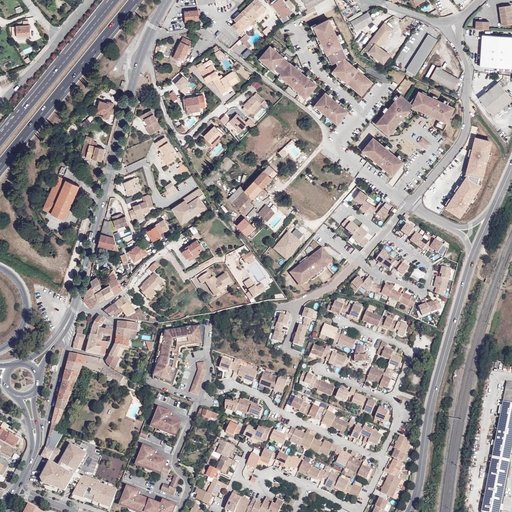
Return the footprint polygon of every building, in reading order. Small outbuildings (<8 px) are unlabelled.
[(196,0),(197,5),(216,1),(217,7),(225,5),(226,9),(232,9),(227,4),(230,1),(235,0),(196,0)] [(257,0),(254,0),(242,12),(234,19),(236,22),(232,26),(239,34),(266,8),(257,0)] [(271,2),(272,4),(283,18),(292,12),(282,0),(277,0),(275,2),(275,0),(271,2)] [(302,0),(308,10),(313,7),(323,0),(302,0)] [(511,8),(511,5),(500,7),(502,26),(511,24),(511,8)] [(266,8),(239,34),(242,37),(246,34),(257,24),(269,12),(266,8)] [(185,11),(185,15),(185,20),(190,20),(190,21),(199,20),(198,15),(198,10),(185,11)] [(367,12),(351,21),(356,30),(372,21),(367,12)] [(329,19),(312,27),(331,63),(344,59),(329,19)] [(489,22),(476,21),(475,29),(488,30),(489,22)] [(384,23),(364,48),(369,51),(369,52),(374,56),(381,61),(383,63),(390,55),(379,47),(393,29),(384,23)] [(24,35),(31,35),(30,25),(16,26),(17,35),(17,36),(24,36),(24,35)] [(248,37),(246,34),(242,37),(240,39),(243,43),(246,45),(248,48),(251,45),(246,40),(248,37)] [(437,39),(429,34),(406,69),(415,75),(437,39)] [(511,37),(482,35),(480,66),(511,68),(511,37)] [(182,58),(184,59),(191,43),(193,43),(193,42),(183,37),(177,49),(174,57),(181,60),(182,58)] [(316,83),(271,46),(260,59),(306,96),(316,83)] [(221,49),(215,52),(219,58),(225,54),(221,49)] [(373,83),(344,59),(332,69),(361,95),(373,83)] [(203,64),(205,68),(211,64),(213,64),(213,63),(211,60),(210,60),(203,64)] [(202,62),(197,65),(204,77),(206,76),(209,81),(212,79),(213,80),(214,79),(217,84),(216,85),(219,90),(225,87),(226,88),(231,85),(239,80),(233,71),(223,77),(220,79),(219,76),(211,64),(205,68),(203,64),(202,62)] [(431,78),(453,89),(459,79),(443,70),(437,67),(431,78)] [(183,89),(191,81),(184,74),(176,82),(183,89)] [(511,98),(499,82),(479,98),(493,115),(511,99),(511,98)] [(232,87),(231,85),(226,88),(225,87),(219,90),(222,94),(232,87)] [(173,91),(169,94),(173,102),(178,99),(173,91)] [(453,109),(419,91),(412,107),(448,124),(453,109)] [(244,106),(245,107),(250,112),(251,113),(260,104),(264,100),(256,92),(244,106)] [(348,111),(325,92),(315,106),(337,125),(348,111)] [(410,109),(399,94),(375,124),(389,136),(410,109)] [(192,109),(200,108),(198,96),(183,98),(185,111),(187,111),(187,112),(193,111),(192,109)] [(267,102),(264,100),(260,104),(251,113),(254,116),(267,102)] [(110,113),(113,114),(114,109),(112,108),(113,103),(109,102),(108,103),(100,101),(97,112),(103,114),(103,117),(109,119),(110,113)] [(151,110),(146,112),(148,117),(145,118),(148,125),(146,126),(148,130),(159,125),(151,110)] [(148,117),(146,112),(140,115),(146,126),(148,125),(145,118),(148,117)] [(250,117),(247,120),(238,112),(226,124),(238,135),(249,123),(253,127),(256,123),(250,117)] [(221,119),(225,123),(231,118),(227,113),(221,119)] [(161,128),(159,125),(148,130),(150,134),(161,128)] [(212,144),(218,137),(222,133),(215,126),(204,136),(205,137),(212,144)] [(94,138),(86,136),(81,153),(86,156),(101,160),(105,149),(96,147),(92,146),(94,141),(94,138)] [(165,155),(169,162),(177,157),(165,136),(155,142),(161,151),(163,156),(165,155)] [(419,142),(427,148),(431,143),(423,136),(419,142)] [(209,146),(212,144),(205,137),(203,139),(209,146)] [(220,139),(218,137),(212,144),(214,146),(220,139)] [(403,163),(373,137),(362,152),(393,177),(403,163)] [(472,202),(473,203),(477,197),(476,196),(483,187),(481,185),(482,179),(487,160),(489,160),(491,154),(489,153),(492,141),(475,137),(472,149),(470,149),(468,155),(470,156),(465,175),(467,176),(460,186),(458,185),(454,190),(456,191),(451,199),(449,198),(445,204),(447,205),(445,207),(460,218),(465,211),(466,212),(470,207),(469,206),(472,202)] [(238,145),(227,156),(232,160),(242,150),(238,145)] [(166,163),(169,162),(165,155),(163,156),(161,151),(159,152),(166,163)] [(227,156),(226,156),(219,163),(220,164),(223,166),(214,176),(211,173),(204,181),(208,185),(215,177),(218,180),(234,162),(232,160),(227,156)] [(183,164),(178,167),(182,174),(187,170),(183,164)] [(223,166),(220,164),(211,173),(214,176),(223,166)] [(278,173),(269,164),(266,167),(275,176),(278,173)] [(62,166),(58,175),(63,177),(67,168),(62,166)] [(275,176),(266,167),(264,170),(271,177),(273,179),(275,176)] [(262,172),(255,179),(254,180),(252,179),(250,182),(251,183),(245,190),(252,198),(254,196),(262,187),(271,177),(264,170),(262,172)] [(286,172),(282,176),(287,180),(291,175),(286,172)] [(79,186),(58,176),(43,209),(65,220),(79,186)] [(128,189),(131,194),(139,191),(135,183),(133,179),(133,178),(123,182),(127,189),(128,189)] [(168,198),(171,196),(178,191),(172,182),(165,186),(167,190),(164,192),(168,198)] [(245,190),(243,188),(240,186),(229,198),(234,202),(241,195),(245,190)] [(267,191),(264,188),(262,187),(254,196),(256,197),(260,193),(263,195),(267,191)] [(183,198),(184,200),(171,209),(182,225),(207,209),(202,200),(205,198),(199,188),(183,198)] [(363,203),(361,207),(373,215),(379,206),(374,202),(376,199),(361,189),(355,198),(363,203)] [(241,195),(234,202),(233,203),(245,214),(254,205),(249,201),(252,198),(245,190),(241,195)] [(150,211),(149,208),(154,206),(150,194),(142,197),(144,202),(133,206),(134,209),(129,210),(132,219),(137,217),(138,218),(144,216),(144,213),(150,211)] [(350,194),(346,199),(350,202),(354,198),(350,194)] [(385,217),(390,208),(383,204),(378,213),(385,217)] [(260,212),(257,215),(260,218),(263,214),(265,216),(270,209),(265,205),(259,211),(260,212)] [(122,213),(112,216),(116,228),(128,224),(126,216),(123,217),(122,213)] [(245,217),(237,225),(246,235),(255,226),(253,223),(251,224),(245,217)] [(155,224),(161,233),(169,228),(164,219),(155,224)] [(342,226),(353,235),(349,240),(353,244),(355,241),(359,244),(360,244),(364,247),(369,241),(365,237),(368,233),(364,230),(360,227),(359,228),(347,219),(342,226)] [(108,221),(105,220),(100,236),(98,245),(100,246),(107,247),(114,249),(118,250),(115,240),(108,221)] [(414,229),(407,223),(401,231),(408,237),(409,236),(413,230),(414,229)] [(156,225),(147,230),(153,241),(162,236),(161,233),(156,225)] [(297,229),(292,234),(289,231),(273,249),(287,261),(303,244),(299,240),(304,235),(297,229)] [(424,238),(416,233),(410,241),(418,247),(421,242),(424,238)] [(197,239),(187,246),(188,247),(186,249),(182,251),(186,258),(188,257),(193,254),(193,255),(197,252),(204,248),(200,242),(199,243),(197,239)] [(447,248),(436,239),(430,247),(441,255),(447,248)] [(421,242),(418,247),(423,251),(426,246),(421,242)] [(142,243),(140,244),(136,246),(128,251),(134,261),(148,253),(142,243)] [(322,247),(290,273),(301,287),(333,261),(322,247)] [(385,267),(386,267),(390,269),(396,261),(392,258),(382,251),(375,260),(385,267)] [(248,262),(253,258),(250,252),(242,257),(246,263),(248,262)] [(125,253),(120,254),(121,256),(124,264),(128,263),(125,253)] [(156,261),(149,268),(153,272),(160,265),(156,261)] [(409,268),(403,263),(400,261),(398,262),(396,261),(393,265),(398,269),(397,271),(404,276),(409,268)] [(446,291),(451,269),(441,267),(439,277),(437,276),(434,287),(436,287),(436,288),(436,289),(434,292),(443,296),(444,293),(445,291),(446,291)] [(110,284),(114,293),(122,288),(120,285),(113,270),(106,277),(110,284)] [(214,281),(211,278),(208,272),(198,278),(202,283),(205,281),(206,282),(207,281),(210,286),(209,287),(213,292),(218,289),(219,290),(224,287),(232,282),(226,273),(216,279),(214,281)] [(149,293),(153,290),(159,283),(161,286),(164,283),(154,273),(145,282),(146,283),(144,285),(143,284),(140,288),(143,291),(142,292),(148,298),(151,295),(149,293)] [(381,293),(383,286),(373,282),(374,279),(367,276),(366,278),(356,275),(351,288),(369,295),(370,289),(381,293)] [(90,281),(92,285),(95,291),(102,287),(101,284),(99,281),(97,277),(90,281)] [(257,286),(251,277),(243,282),(249,291),(245,294),(249,301),(266,290),(261,283),(257,286)] [(102,288),(107,298),(114,293),(110,284),(104,287),(103,288),(102,288)] [(386,284),(382,293),(389,297),(394,288),(386,284)] [(86,290),(84,299),(91,308),(99,302),(95,292),(95,291),(92,285),(86,290)] [(225,289),(224,287),(219,290),(218,289),(213,292),(215,296),(225,289)] [(95,292),(99,302),(100,302),(107,298),(102,288),(95,292)] [(126,301),(123,297),(120,300),(124,305),(121,308),(123,311),(126,315),(124,318),(146,321),(145,319),(143,315),(141,312),(144,310),(142,307),(139,309),(135,312),(128,303),(129,302),(127,300),(126,301)] [(422,301),(423,305),(419,307),(422,316),(431,313),(427,304),(427,303),(425,299),(422,301)] [(124,305),(120,300),(115,304),(120,309),(121,308),(124,305)] [(327,309),(340,315),(341,312),(344,305),(335,301),(334,304),(330,302),(327,309)] [(435,301),(427,304),(431,313),(438,310),(438,309),(442,308),(439,301),(435,301)] [(120,309),(115,304),(112,306),(110,304),(106,307),(108,309),(105,311),(112,317),(115,314),(118,317),(123,311),(121,308),(120,309)] [(353,306),(349,304),(348,307),(346,311),(351,313),(350,315),(358,319),(362,309),(354,306),(353,306)] [(303,325),(299,323),(292,343),(302,346),(305,337),(304,337),(307,328),(308,329),(312,318),(315,319),(317,312),(314,311),(315,310),(304,306),(302,315),(304,316),(303,321),(304,321),(303,325)] [(290,314),(287,311),(286,315),(280,313),(278,318),(273,317),(272,321),(276,322),(284,324),(287,325),(290,314)] [(381,318),(382,317),(366,311),(362,321),(378,327),(378,326),(378,325),(381,318)] [(101,315),(95,322),(102,324),(106,319),(101,315)] [(395,331),(398,323),(387,318),(386,320),(381,318),(378,325),(383,328),(384,326),(395,331)] [(118,321),(117,328),(137,332),(138,324),(118,321)] [(93,329),(91,335),(98,336),(98,329),(102,324),(95,322),(93,329)] [(284,324),(276,322),(275,326),(271,325),(270,328),(275,329),(282,331),(284,324)] [(408,326),(398,322),(398,323),(395,331),(394,331),(398,333),(398,334),(404,336),(408,326)] [(336,333),(338,329),(325,323),(321,333),(334,339),(336,333)] [(102,335),(112,337),(113,329),(106,327),(105,329),(103,329),(102,335)] [(204,327),(167,332),(161,359),(154,379),(173,386),(179,371),(177,370),(181,348),(203,345),(204,327)] [(117,328),(116,336),(130,339),(130,335),(136,335),(137,332),(117,328)] [(87,353),(100,355),(102,348),(101,348),(102,335),(103,329),(98,329),(98,336),(91,335),(87,353)] [(282,331),(275,329),(273,334),(270,333),(268,338),(282,343),(285,332),(282,331)] [(77,333),(74,348),(81,350),(85,335),(77,333)] [(341,335),(336,333),(334,339),(334,340),(338,342),(338,343),(352,349),(356,340),(341,334),(341,335)] [(102,348),(100,355),(105,356),(107,349),(109,349),(110,343),(111,344),(112,337),(102,335),(101,348),(102,348)] [(116,336),(115,344),(121,346),(128,347),(129,347),(130,339),(116,336)] [(382,342),(379,349),(377,354),(381,356),(382,356),(390,360),(393,352),(384,348),(385,347),(387,343),(382,342)] [(121,346),(115,344),(110,356),(106,361),(107,364),(109,366),(114,370),(120,373),(122,370),(116,367),(120,358),(117,357),(121,346)] [(331,346),(327,344),(325,349),(314,344),(310,353),(316,355),(322,357),(323,355),(327,357),(329,351),(331,346)] [(368,354),(365,355),(362,355),(363,352),(364,346),(358,345),(355,356),(354,362),(368,361),(368,354)] [(128,347),(121,346),(117,357),(120,358),(124,349),(126,350),(127,350),(128,347)] [(329,351),(327,357),(326,360),(329,361),(336,364),(343,367),(347,358),(329,351)] [(393,352),(390,360),(388,364),(398,368),(402,359),(401,359),(396,357),(396,355),(397,353),(393,351),(393,352)] [(71,353),(68,361),(83,366),(86,356),(71,353)] [(86,356),(83,366),(97,371),(102,373),(105,366),(103,360),(86,356)] [(234,370),(237,364),(234,363),(223,358),(219,367),(229,371),(230,369),(234,370)] [(205,362),(198,363),(199,370),(198,373),(191,392),(198,395),(206,372),(206,371),(206,370),(206,369),(205,362)] [(253,382),(258,372),(239,365),(237,364),(234,370),(234,372),(238,374),(238,375),(242,377),(244,378),(244,379),(253,382)] [(67,365),(66,371),(79,374),(82,369),(67,365)] [(105,366),(102,373),(121,382),(124,377),(119,374),(111,371),(105,366)] [(371,368),(368,376),(367,379),(380,384),(385,373),(371,368)] [(393,372),(386,369),(385,373),(380,384),(380,385),(387,388),(391,380),(387,378),(385,377),(387,374),(388,375),(391,377),(393,372)] [(66,371),(64,380),(76,383),(79,374),(66,371)] [(309,388),(312,389),(313,387),(316,380),(317,377),(303,372),(300,380),(310,385),(309,388)] [(274,390),(278,378),(263,373),(259,384),(266,387),(268,386),(271,387),(270,389),(274,390)] [(287,381),(279,378),(278,378),(274,390),(274,392),(277,393),(278,392),(282,393),(287,381)] [(64,380),(61,389),(72,392),(76,383),(64,380)] [(316,380),(313,387),(318,389),(317,390),(331,396),(335,387),(321,381),(321,382),(316,380)] [(511,382),(507,381),(481,511),(482,511),(499,511),(511,448),(511,382)] [(336,397),(346,401),(348,397),(350,393),(340,388),(336,397)] [(61,389),(58,400),(67,403),(72,392),(61,389)] [(362,407),(365,399),(366,398),(356,393),(352,402),(362,407)] [(291,407),(300,411),(304,402),(295,397),(291,407)] [(233,412),(235,412),(236,410),(240,400),(236,399),(235,401),(235,402),(233,402),(230,401),(226,400),(225,409),(227,409),(229,409),(233,412)] [(243,400),(240,399),(240,400),(236,410),(248,414),(248,413),(252,403),(243,399),(243,400)] [(362,407),(361,409),(371,414),(376,403),(365,399),(362,407)] [(58,400),(56,409),(64,411),(67,403),(58,400)] [(300,411),(299,412),(308,416),(309,415),(313,406),(304,402),(300,411)] [(252,403),(248,413),(260,417),(262,409),(258,408),(256,407),(257,405),(252,403)] [(172,413),(152,405),(150,411),(156,414),(153,424),(157,425),(156,428),(160,430),(161,428),(168,431),(169,429),(173,431),(173,433),(177,434),(182,421),(171,417),(172,413)] [(320,408),(314,405),(313,406),(309,415),(315,419),(318,414),(320,408)] [(379,406),(375,417),(384,421),(385,420),(387,414),(388,412),(383,410),(383,408),(379,406)] [(56,409),(53,423),(58,424),(60,420),(64,411),(56,409)] [(204,410),(202,415),(201,418),(209,421),(210,417),(212,412),(204,410)] [(336,415),(327,411),(322,422),(328,424),(327,426),(330,428),(331,426),(335,417),(336,415)] [(349,424),(335,417),(331,426),(341,431),(340,433),(343,435),(348,427),(349,424)] [(355,421),(351,419),(349,424),(348,427),(354,430),(351,436),(358,440),(360,434),(363,429),(356,426),(353,425),(355,421)] [(239,434),(241,428),(230,422),(226,431),(234,435),(235,432),(239,434)] [(49,438),(50,439),(55,429),(58,424),(53,423),(49,438)] [(253,438),(256,431),(253,430),(253,428),(248,426),(244,435),(249,438),(248,440),(251,442),(253,438)] [(373,431),(364,426),(363,429),(360,434),(366,437),(363,442),(367,444),(367,443),(373,431)] [(265,431),(258,428),(256,431),(253,438),(258,441),(258,439),(259,438),(261,439),(265,441),(270,431),(267,429),(265,431)] [(19,439),(1,429),(0,431),(0,439),(14,447),(19,439)] [(55,429),(50,439),(48,449),(43,457),(49,460),(53,453),(56,448),(63,434),(55,429)] [(311,431),(308,429),(305,434),(300,444),(309,449),(314,439),(315,437),(309,434),(311,431)] [(149,433),(143,430),(140,437),(147,440),(149,433)] [(284,434),(274,430),(270,439),(283,445),(287,437),(289,434),(285,432),(284,434)] [(374,430),(373,431),(367,443),(371,445),(372,443),(375,445),(377,446),(382,436),(378,434),(378,432),(374,430)] [(293,435),(290,434),(289,437),(291,439),(290,441),(300,445),(300,444),(305,434),(300,432),(299,433),(295,431),(293,435)] [(408,445),(410,440),(400,435),(395,445),(397,446),(395,450),(404,453),(408,445)] [(323,443),(314,439),(309,449),(318,453),(319,452),(323,443)] [(222,440),(216,453),(222,456),(228,458),(230,454),(228,454),(233,445),(222,440)] [(338,447),(324,440),(323,443),(319,452),(328,456),(331,450),(335,452),(338,447)] [(157,451),(137,443),(135,450),(141,453),(137,462),(142,464),(141,467),(145,468),(146,466),(153,469),(154,468),(158,469),(157,471),(161,473),(162,472),(168,474),(170,470),(170,469),(170,468),(170,467),(164,465),(166,460),(156,456),(157,451)] [(62,460),(78,469),(86,455),(70,446),(62,460)] [(342,449),(338,447),(335,452),(340,454),(336,462),(345,467),(350,457),(351,455),(342,450),(342,449)] [(265,448),(263,452),(260,458),(260,460),(268,465),(271,459),(274,453),(265,448)] [(402,462),(405,454),(404,453),(395,450),(394,453),(392,457),(394,458),(402,462)] [(289,457),(280,452),(278,455),(276,460),(281,463),(280,466),(284,467),(285,464),(289,457)] [(260,458),(252,454),(248,461),(257,465),(260,460),(260,458)] [(296,467),(299,469),(303,461),(304,460),(300,458),(299,459),(290,455),(289,457),(285,464),(295,469),(296,467)] [(222,456),(216,469),(218,470),(226,474),(230,464),(234,465),(236,462),(233,461),(228,458),(222,456)] [(358,474),(364,462),(361,460),(360,461),(351,457),(346,467),(345,468),(358,474)] [(0,474),(2,475),(4,475),(10,464),(9,462),(1,458),(0,459),(0,474)] [(399,472),(403,464),(401,463),(393,459),(388,470),(385,468),(383,472),(389,474),(396,478),(399,472)] [(46,491),(62,496),(68,486),(76,473),(78,469),(62,460),(58,466),(54,464),(53,466),(49,464),(40,481),(43,488),(46,491)] [(257,465),(248,461),(246,464),(255,469),(256,468),(257,465)] [(307,476),(308,475),(312,467),(312,466),(303,461),(299,469),(305,472),(304,474),(307,476)] [(368,464),(364,462),(358,474),(367,479),(371,470),(366,467),(368,464)] [(210,466),(206,475),(208,477),(214,479),(218,470),(216,469),(210,466)] [(322,481),(323,478),(325,472),(321,470),(320,471),(312,467),(308,475),(317,479),(317,478),(322,481)] [(325,485),(334,490),(335,488),(336,487),(340,478),(326,471),(325,472),(323,478),(328,480),(325,485)] [(75,490),(83,477),(76,473),(68,486),(75,490)] [(385,483),(397,489),(399,483),(400,480),(398,478),(396,478),(389,474),(385,483)] [(92,505),(109,511),(118,490),(100,484),(100,482),(83,476),(83,477),(75,490),(70,499),(84,504),(87,502),(92,504),(92,505)] [(170,487),(164,484),(161,491),(174,496),(180,481),(180,480),(180,479),(180,478),(176,477),(174,476),(170,487)] [(207,493),(211,495),(216,497),(221,487),(227,490),(228,486),(214,479),(208,477),(207,480),(212,482),(207,493)] [(345,491),(349,493),(352,486),(348,484),(349,482),(340,478),(336,487),(340,489),(340,491),(344,493),(345,491)] [(394,493),(397,489),(385,483),(381,492),(392,498),(394,493)] [(140,492),(121,484),(118,490),(125,493),(121,503),(126,504),(125,507),(129,508),(128,509),(134,511),(136,511),(173,511),(176,506),(164,501),(161,504),(140,496),(140,492)] [(358,498),(362,488),(353,484),(352,486),(349,493),(358,498)] [(200,489),(196,498),(209,504),(212,498),(210,497),(211,495),(207,493),(200,489)] [(231,511),(234,511),(236,509),(240,502),(237,500),(239,497),(232,493),(225,509),(231,511)] [(375,506),(384,510),(388,501),(378,496),(376,500),(378,501),(375,506)] [(251,511),(252,510),(249,509),(252,502),(242,497),(241,498),(240,502),(236,509),(241,511),(251,511)] [(267,511),(272,503),(273,501),(266,497),(264,503),(263,505),(260,504),(261,501),(257,500),(252,510),(251,511),(267,511)] [(278,511),(283,503),(277,500),(275,505),(272,503),(267,511),(278,511)]
